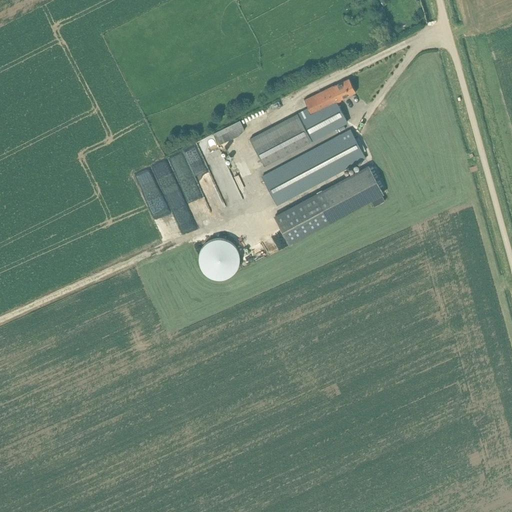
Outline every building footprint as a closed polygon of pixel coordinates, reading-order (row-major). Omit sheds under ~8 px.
[(349,79),(305,100),(311,115),(337,103),(356,94),(349,79)] [(337,103),(311,115),(307,109),(250,140),(265,168),(349,126),(337,103)] [(351,130),(342,134),(262,177),(277,205),(357,162),(365,158),(351,130)] [(322,193),(275,218),(289,244),(336,219),(374,199),(382,194),(368,168),(359,173),(322,193)] [(374,206),(385,201),(382,196),(372,201),(374,206)]
